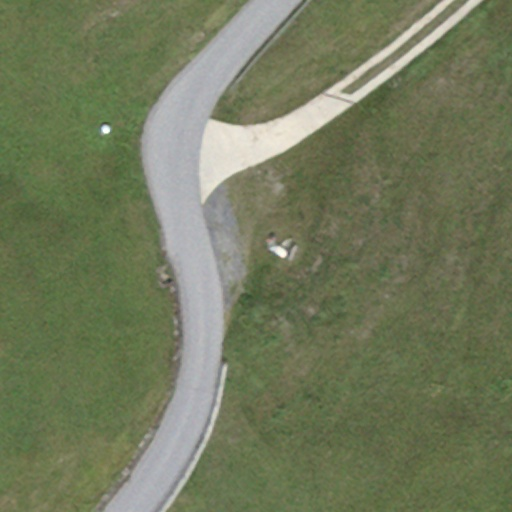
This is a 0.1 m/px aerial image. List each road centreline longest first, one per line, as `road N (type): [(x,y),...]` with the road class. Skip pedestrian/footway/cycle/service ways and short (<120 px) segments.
road 1 (unclassified): [(126,511),(193,381),(186,255),(167,161),(195,95),(279,0)]
road 2 (track): [(167,161),(262,143),(308,119),(457,0)]
